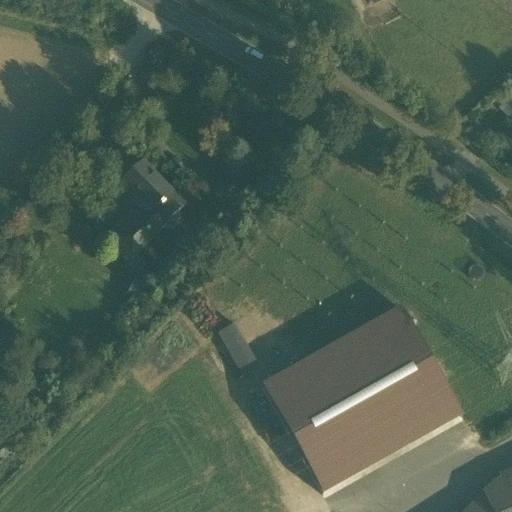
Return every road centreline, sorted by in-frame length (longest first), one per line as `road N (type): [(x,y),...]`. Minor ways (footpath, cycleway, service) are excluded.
road 1 (secondary): [(511,232),(343,111),(152,0)]
road 2 (track): [(175,13),(0,192)]
